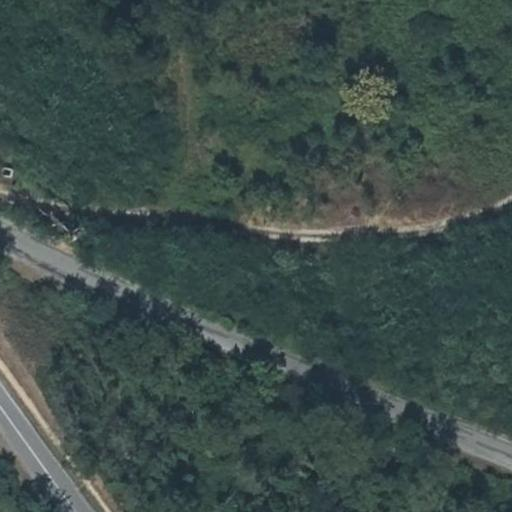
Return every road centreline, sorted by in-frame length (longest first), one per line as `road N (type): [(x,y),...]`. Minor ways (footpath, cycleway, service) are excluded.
road 1 (unclassified): [(511,454),(0,229)]
road 2 (unclassified): [(73,511),(0,407)]
